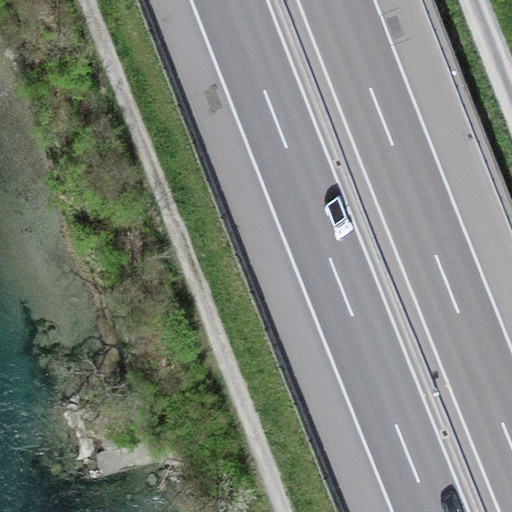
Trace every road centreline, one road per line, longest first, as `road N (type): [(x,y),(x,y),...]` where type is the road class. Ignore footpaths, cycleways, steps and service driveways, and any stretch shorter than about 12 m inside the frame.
road 1 (motorway): [(229,0),(431,511)]
road 2 (motorway): [(511,445),(336,0)]
